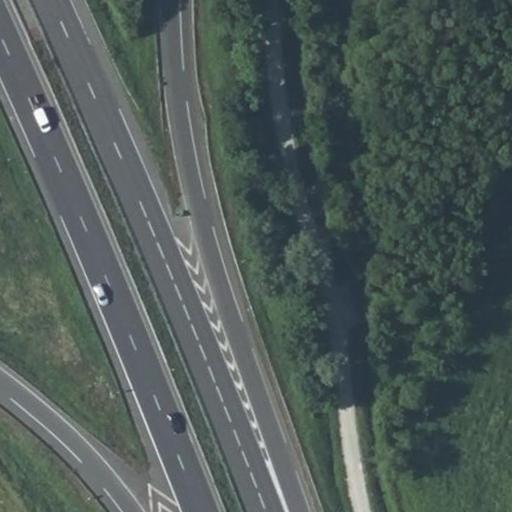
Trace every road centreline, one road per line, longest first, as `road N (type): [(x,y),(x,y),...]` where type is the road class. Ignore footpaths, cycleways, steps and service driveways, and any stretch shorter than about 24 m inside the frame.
road 1 (trunk): [(266,511),(50,0)]
road 2 (trunk): [(298,511),(197,200),(178,100),(173,0)]
road 3 (trunk): [(0,36),(201,511)]
road 4 (trunk): [(0,379),(83,449),(133,511)]
